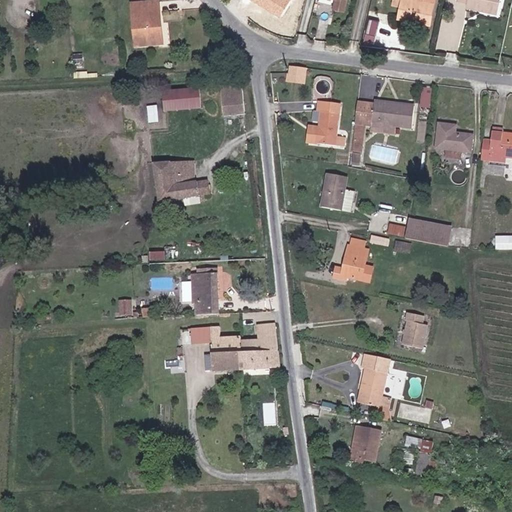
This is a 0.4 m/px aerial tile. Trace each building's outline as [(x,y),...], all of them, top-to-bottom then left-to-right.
[(289,0),(251,0),(279,17),(289,0)] [(346,0),(345,0),(336,0),(334,8),(344,10),(346,0)] [(402,0),(400,15),(412,17),(412,21),(431,24),(435,0),(402,0)] [(459,0),(467,2),(466,7),(498,14),(500,0),(459,0)] [(162,23),(160,23),(158,2),(133,4),(136,47),(163,45),(162,23)] [(383,22),(370,19),(366,33),(379,37),(383,22)] [(288,81),(307,83),(309,66),(290,65),(288,81)] [(224,117),(246,115),(243,86),(222,88),(224,117)] [(433,108),(434,87),(424,87),(423,107),(433,108)] [(163,91),(164,111),(202,109),(201,89),(163,91)] [(319,102),(318,112),(321,112),(319,129),(315,128),(314,143),(336,146),(341,105),(319,102)] [(372,124),(375,104),(358,102),(356,125),(372,127),(372,124)] [(375,102),(375,104),(372,124),(413,129),(415,107),(375,102)] [(160,105),(149,105),(150,121),(160,121),(160,105)] [(473,135),(456,133),(457,126),(439,124),(436,149),(446,150),(445,158),(461,160),(462,152),(471,153),(473,135)] [(484,140),(482,160),(489,161),(490,156),(511,158),(511,134),(504,133),(504,129),(493,128),(492,141),(484,140)] [(154,164),(154,169),(155,169),(159,203),(210,195),(209,179),(196,181),(195,162),(154,164)] [(321,208),(342,212),(346,190),(348,178),(327,174),(321,208)] [(346,190),(342,212),(351,214),(355,192),(346,190)] [(453,227),(409,219),(406,239),(449,248),(453,227)] [(390,222),(389,233),(403,234),(404,224),(390,222)] [(370,243),(388,247),(390,241),(372,237),(370,243)] [(351,238),(350,246),(365,249),(366,241),(351,238)] [(395,251),(410,254),(412,245),(397,242),(395,251)] [(496,250),(511,250),(511,242),(497,242),(496,250)] [(365,249),(350,246),(348,245),(347,252),(345,253),(343,262),(344,262),(343,269),(336,267),(333,279),(347,282),(348,279),(370,284),(373,268),(366,266),(370,250),(365,249)] [(427,258),(443,261),(445,250),(429,248),(427,258)] [(166,250),(152,251),(152,259),(167,258),(166,250)] [(196,316),(220,314),(218,269),(197,270),(198,275),(192,275),(194,306),(196,306),(196,316)] [(120,298),(120,314),(134,314),(134,298),(120,298)] [(425,317),(408,314),(406,322),(408,322),(403,346),(423,350),(428,327),(423,326),(425,317)] [(270,368),(281,368),(276,323),(257,325),(259,340),(241,341),(242,353),(240,353),(241,370),(270,368)] [(212,345),(211,327),(199,328),(200,345),(212,345)] [(221,327),(211,327),(212,345),(213,355),(213,370),(213,372),(241,370),(240,353),(242,353),(241,341),(241,337),(221,339),(221,327)] [(182,346),(200,345),(199,328),(181,329),(182,346)] [(213,370),(213,355),(205,356),(206,371),(213,370)] [(380,408),(389,410),(396,384),(387,382),(388,374),(387,373),(390,361),(366,355),(362,369),(365,370),(357,403),(380,408)] [(265,401),(264,423),(275,423),(276,401),(265,401)] [(393,423),(389,410),(380,408),(378,420),(393,423)] [(382,431),(360,427),(354,459),(350,458),(349,463),(361,465),(362,461),(376,463),(382,431)] [(354,459),(360,427),(356,427),(350,458),(354,459)] [(428,474),(434,444),(434,443),(407,437),(406,446),(421,449),(415,474),(424,476),(427,476),(428,474)] [(443,445),(434,444),(428,474),(437,476),(443,445)]
